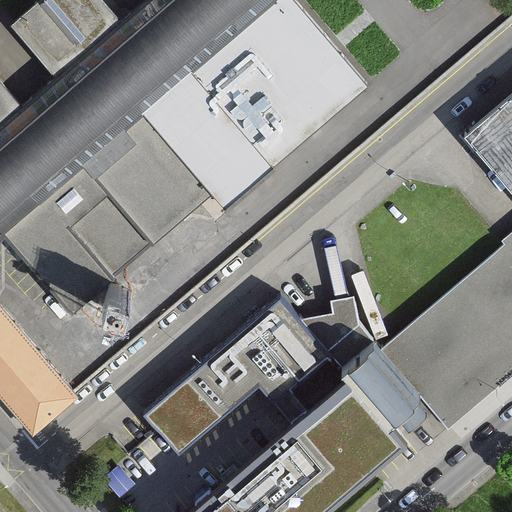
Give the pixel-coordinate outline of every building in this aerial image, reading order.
[(143,0),(123,17),(108,0),(30,0),(9,18),(58,75),(23,104),(0,77),(0,220),(5,226),(73,305),(153,237),(201,197),(217,215),(230,204),(279,162),(373,81),(338,40),(303,0),(143,0)] [(511,90),(462,133),(511,191),(511,230),(505,237),(399,326),(380,342),(376,346),(415,392),(444,427),(511,369),(511,90)] [(334,308),(299,314),(325,343),(340,360),(366,336),(376,346),(380,342),(358,318),(354,291),(332,295),(334,308)] [(279,292),(146,410),(177,444),(256,373),(271,390),(325,343),(299,314),(279,292)] [(77,389),(0,298),(0,388),(33,427),(77,389)] [(175,511),(308,511),(425,413),(411,396),(415,392),(376,346),(366,336),(340,360),(345,364),(230,463),(233,466),(218,478),(217,477),(175,511)]
